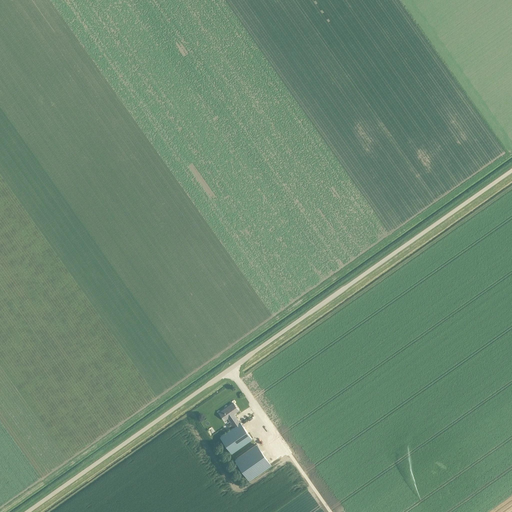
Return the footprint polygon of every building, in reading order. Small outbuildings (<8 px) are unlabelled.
[(220,413),(223,418),(225,420),(228,418),(232,423),(231,424),(233,428),(240,423),(233,413),(235,412),(235,413),(238,410),(233,403),(234,404),(229,407),(228,407),(220,413)] [(272,432),(275,429),(266,416),(262,419),(272,432)] [(240,423),(233,428),(220,437),(232,453),(252,439),(241,423),(240,423)] [(280,444),(286,451),(284,453),(287,457),(292,453),(282,442),(280,444)] [(271,465),(270,464),(256,445),(236,459),(250,480),(271,465)]
